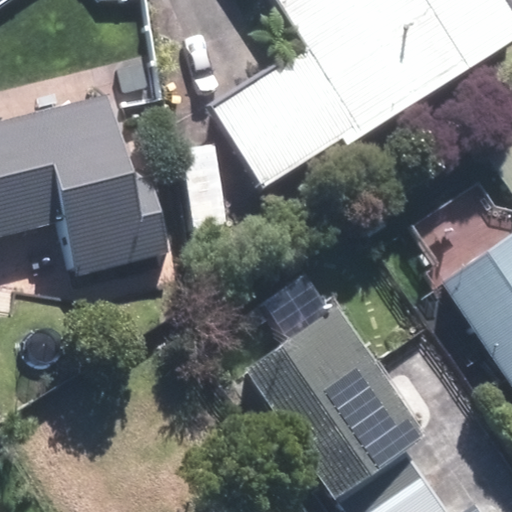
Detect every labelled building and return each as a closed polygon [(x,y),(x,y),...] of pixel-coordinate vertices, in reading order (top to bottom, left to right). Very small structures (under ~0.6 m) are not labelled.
[(511,0),(282,0),(308,40),(210,103),(263,185),(345,133),(349,139),(364,130),(511,35),(511,0)] [(115,89),(0,118),(0,234),(68,217),(79,268),(171,248),(154,171),(138,175),(115,89)] [(511,114),(507,107),(452,148),(501,213),(511,205),(511,114)] [(511,229),(443,277),(511,378),(511,229)] [(430,430),(338,300),(245,364),(337,494),(430,430)] [(487,511),(479,499),(459,511),(487,511)]
